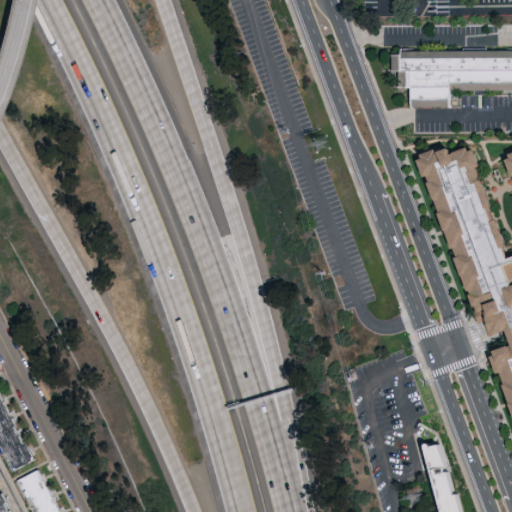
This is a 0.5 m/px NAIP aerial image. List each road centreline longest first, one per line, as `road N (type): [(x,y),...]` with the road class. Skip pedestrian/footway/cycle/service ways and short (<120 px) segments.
road 1 (motorway): [(51,0),(145,190),(214,383),(247,511)]
road 2 (motorway): [(287,511),(261,405),(177,170),(98,0)]
road 3 (motorway): [(307,511),(246,251),(162,0)]
road 4 (secondary): [(456,347),(326,0)]
road 5 (motorway): [(0,138),(122,378)]
road 6 (secondary): [(297,0),(370,196)]
road 7 (residential): [(86,511),(0,334)]
road 8 (secondary): [(370,196),(430,356)]
road 9 (secondary): [(430,356),(491,511)]
road 10 (secondary): [(511,490),(456,347)]
road 11 (motorway): [(122,378),(185,511)]
